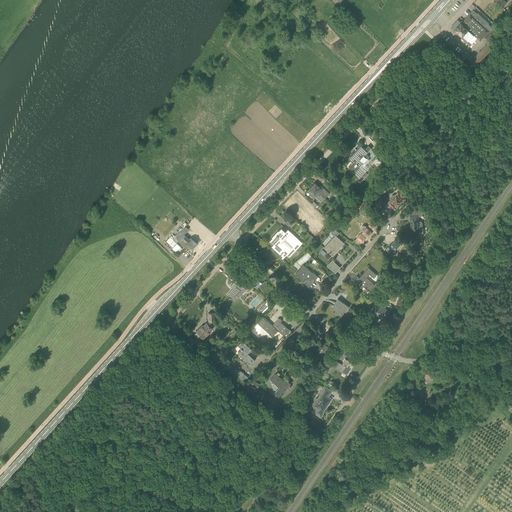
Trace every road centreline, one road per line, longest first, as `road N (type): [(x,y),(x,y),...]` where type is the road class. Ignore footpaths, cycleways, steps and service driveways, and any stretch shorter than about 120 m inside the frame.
road 1 (secondary): [(0,483),(229,232)]
road 2 (residential): [(240,243),(446,26)]
road 3 (secondary): [(229,232),(348,105)]
road 4 (unclassified): [(511,410),(461,371),(378,351)]
road 5 (secondary): [(348,105),(434,15)]
road 6 (secondary): [(434,15),(348,105)]
